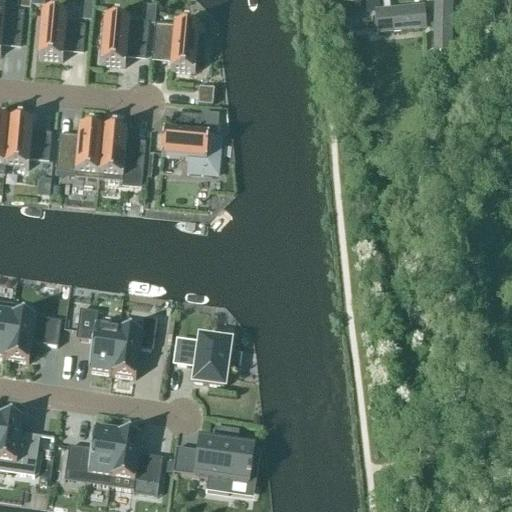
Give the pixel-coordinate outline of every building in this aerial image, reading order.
[(31,0),(31,9),(44,10),(44,0),(31,0)] [(315,0),(316,8),(383,4),(384,17),(376,18),(377,37),(423,34),(422,15),(389,17),(388,0),(315,0)] [(0,9),(0,57),(1,47),(20,49),(23,16),(4,14),(4,9),(0,9)] [(42,18),(38,63),(62,65),(63,53),(83,55),(85,30),(66,28),(66,20),(42,18)] [(104,23),(100,69),(125,71),(126,58),(145,61),(149,28),(129,26),(104,23)] [(436,27),(436,53),(449,53),(449,27),(436,27)] [(155,28),(151,61),(171,63),(170,75),(194,77),(196,61),(204,61),(206,41),(198,40),(199,32),(155,28)] [(437,64),(431,64),(427,64),(428,79),(443,78),(443,64),(438,64),(437,64)] [(213,92),(199,91),(198,108),(212,109),(213,92)] [(161,160),(206,164),(208,140),(200,139),(202,120),(177,118),(175,137),(163,136),(161,160)] [(5,171),(9,126),(0,124),(0,180),(4,180),(5,171)] [(32,128),(9,126),(5,171),(28,173),(29,165),(48,167),(50,142),(31,140),(32,128)] [(98,184),(102,134),(79,132),(78,144),(58,143),(55,175),(74,177),(74,182),(98,184)] [(126,137),(102,134),(98,184),(122,186),(122,182),(142,183),(145,151),(125,149),(126,137)] [(0,362),(5,364),(12,319),(13,310),(0,307),(0,362)] [(88,376),(111,380),(119,330),(96,327),(97,317),(80,315),(75,344),(92,346),(88,376)] [(12,319),(5,364),(28,367),(31,347),(57,351),(61,326),(12,319)] [(119,330),(111,380),(135,383),(140,353),(152,355),(157,326),(143,324),(142,333),(119,330)] [(199,348),(177,345),(173,369),(188,371),(188,369),(196,371),(193,387),(223,392),(230,347),(199,343),(199,348)] [(18,453),(22,424),(19,423),(19,421),(3,419),(3,421),(0,420),(0,466),(15,468),(14,473),(28,475),(31,455),(18,453)] [(194,481),(207,483),(205,495),(207,496),(207,495),(228,498),(230,486),(247,488),(248,482),(251,482),(251,476),(250,476),(253,455),(260,456),(260,455),(253,454),(253,453),(236,450),(238,435),(215,431),(212,447),(199,445),(194,481)] [(111,492),(119,438),(93,434),(90,454),(69,451),(65,476),(87,479),(85,489),(111,492)] [(141,441),(119,438),(111,492),(133,496),(134,486),(158,490),(162,465),(138,461),(141,441)]
